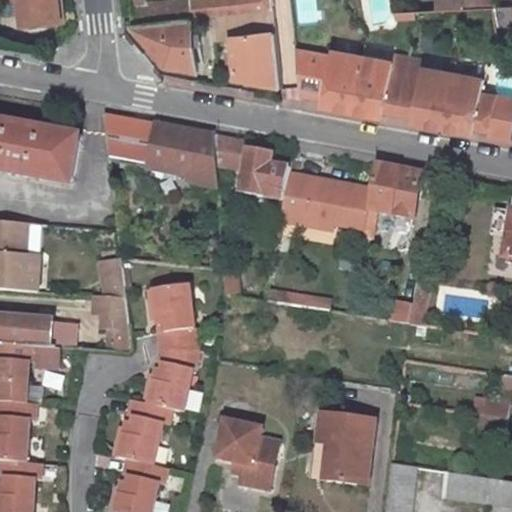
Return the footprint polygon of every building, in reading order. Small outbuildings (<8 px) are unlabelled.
[(65,22),(63,0),(21,0),(25,27),(65,22)] [(233,14),(273,9),(271,0),(181,0),(158,3),(157,0),(135,0),(138,26),(193,19),(216,16),(233,14)] [(408,8),(407,0),(388,0),(390,9),(408,8)] [(216,16),(218,38),(235,36),(233,14),(216,16)] [(193,19),(138,26),(138,31),(169,68),(199,72),(193,19)] [(20,49),(24,34),(15,32),(11,47),(20,49)] [(275,32),(235,36),(240,77),(281,85),(279,67),(275,32)] [(329,53),(295,46),(299,85),(322,89),(321,95),(320,101),(351,107),(360,53),(330,47),(329,53)] [(406,55),(390,52),(390,57),(360,53),(351,107),(352,107),(380,112),(381,106),(396,108),(401,80),(406,55)] [(409,117),(440,123),(451,68),(421,63),(422,58),(406,55),(401,80),(396,108),(411,111),(409,117)] [(482,74),(451,68),(440,123),(472,129),(473,123),(487,126),(486,132),(508,137),(511,119),(511,93),(479,88),(482,74)] [(220,135),(105,114),(111,161),(197,177),(196,182),(225,187),(224,182),(220,135)] [(18,124),(0,120),(0,173),(70,186),(80,135),(34,127),(35,122),(19,119),(18,124)] [(253,152),(246,189),(292,199),(294,185),(296,174),(296,173),(296,171),(277,167),(279,157),(253,152)] [(379,164),(375,190),(374,196),(371,206),(416,215),(423,172),(379,164)] [(313,219),(340,224),(367,229),(371,206),(374,196),(375,190),(296,174),(294,185),(292,199),(289,213),(287,222),(312,226),(313,219)] [(340,224),(313,219),(312,226),(338,231),(340,224)] [(31,255),(34,223),(0,220),(0,288),(43,292),(45,257),(31,255)] [(229,235),(216,237),(218,265),(231,266),(229,235)] [(422,251),(410,319),(425,322),(435,254),(422,251)] [(104,260),(108,296),(133,298),(127,258),(125,258),(125,257),(104,260)] [(201,281),(160,283),(162,308),(167,308),(169,342),(161,375),(156,373),(149,396),(136,393),(128,426),(122,424),(117,448),(131,452),(123,483),(118,482),(112,510),(121,511),(151,511),(161,477),(166,478),(170,463),(157,459),(166,418),(172,419),(176,403),(188,407),(204,346),(201,281)] [(115,328),(136,330),(133,298),(108,296),(100,296),(99,313),(109,314),(108,328),(115,328)] [(61,320),(0,315),(0,341),(21,344),(40,345),(58,347),(59,346),(61,320)] [(425,322),(410,319),(409,335),(443,342),(444,326),(425,322)] [(136,330),(115,328),(113,351),(125,352),(125,355),(140,356),(136,330)] [(0,458),(4,459),(2,493),(0,492),(0,511),(34,511),(38,478),(43,478),(44,463),(29,461),(32,418),(37,418),(38,404),(29,403),(32,362),(38,362),(40,345),(21,344),(0,341),(0,458)] [(500,381),(511,383),(511,372),(502,371),(500,381)] [(511,400),(487,395),(484,410),(509,414),(511,400)] [(333,432),(332,448),(326,447),(323,473),(362,477),(367,440),(372,441),(374,414),(321,406),(318,430),(333,432)] [(471,424),(506,431),(509,414),(484,410),(474,408),(471,424)] [(256,419),(218,414),(214,452),(232,455),(241,456),(240,467),(239,475),(270,479),(276,432),(256,429),(256,419)] [(317,436),(327,437),(326,447),(332,448),(333,432),(318,430),(317,436)] [(232,455),(230,466),(240,467),(241,456),(232,455)] [(392,460),(385,511),(411,511),(417,463),(392,460)] [(443,494),(482,501),(486,474),(447,468),(443,494)] [(511,477),(486,474),(482,501),(511,505),(511,477)]
